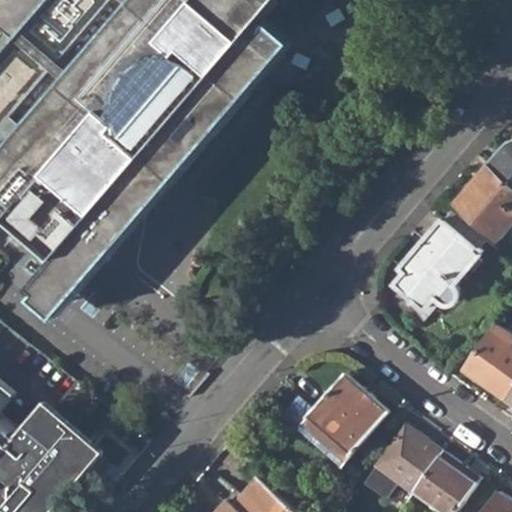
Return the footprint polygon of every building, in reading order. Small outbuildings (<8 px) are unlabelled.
[(0,0),(0,163),(23,138),(50,162),(26,188),(111,261),(138,161),(146,163),(144,177),(169,184),(174,170),(181,178),(254,93),(274,66),(279,60),(281,56),(284,49),(284,45),(284,41),(283,36),(282,32),(279,27),(277,24),(275,22),(269,18),(283,0),(0,0)] [(283,36),(284,41),(284,45),(284,49),(281,56),(279,60),(274,66),(254,93),(303,38),(292,29),(278,18),(275,22),(277,24),(279,27),(282,32),(283,36)] [(0,163),(0,166),(26,188),(50,162),(23,138),(0,163)] [(494,163),(511,178),(511,142),(511,143),(494,163)] [(138,161),(111,261),(181,178),(174,170),(169,184),(144,177),(146,163),(138,161)] [(461,200),(503,238),(511,229),(511,178),(494,163),(461,200)] [(26,188),(0,166),(0,199),(11,209),(17,204),(22,209),(17,214),(64,253),(38,285),(44,290),(40,296),(64,316),(111,261),(26,188)] [(435,309),(447,297),(447,298),(456,300),(463,295),(466,287),(462,279),(486,251),(447,217),(429,238),(433,243),(401,279),(435,309)] [(48,270),(56,260),(47,252),(38,261),(48,270)] [(509,396),(511,391),(511,330),(501,323),(471,368),(509,396)] [(79,378),(53,408),(80,431),(101,406),(106,401),(79,378)] [(53,408),(44,417),(30,434),(1,410),(15,392),(0,380),(0,511),(68,511),(73,507),(59,496),(75,478),(102,446),(95,440),(114,418),(101,406),(80,431),(53,408)] [(290,418),(346,469),(393,414),(358,383),(327,419),(306,400),(290,418)] [(44,417),(15,392),(1,410),(30,434),(44,417)] [(382,468),(419,495),(420,493),(447,453),(411,428),(382,468)] [(447,453),(420,493),(446,511),(463,511),(486,481),(447,453)] [(232,500),(221,511),(301,511),(261,477),(237,505),(232,500)] [(511,511),(511,498),(506,494),(492,511),(511,511)]
